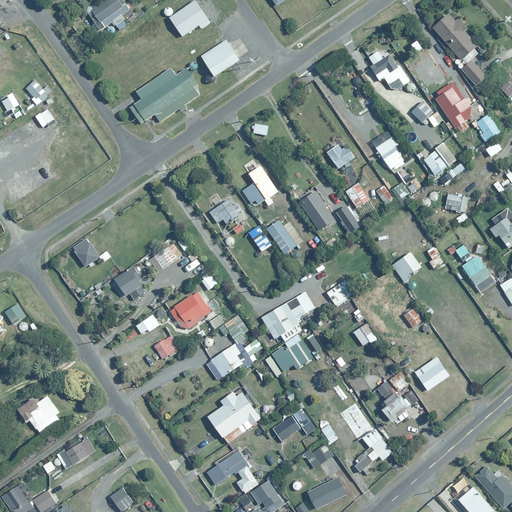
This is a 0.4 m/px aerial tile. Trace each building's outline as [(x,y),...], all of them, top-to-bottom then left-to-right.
[(104,0),(88,11),(99,29),(112,21),(118,30),(128,23),(123,15),(131,10),(124,0),(104,0)] [(457,17),(455,19),(449,12),(433,27),(462,60),(478,45),(465,30),(467,29),(457,17)] [(240,60),(226,39),(201,56),(215,77),(240,60)] [(391,88),(398,89),(411,80),(400,63),(397,65),(385,45),(368,55),(373,64),(370,66),(380,81),(385,78),(391,88)] [(472,60),(462,68),(477,85),(486,76),(472,60)] [(176,76),(171,68),(136,92),(141,99),(130,108),(141,124),(155,115),(160,122),(179,109),(182,112),(187,108),(185,105),(200,95),(194,87),(198,84),(187,68),(176,76)] [(501,82),(498,85),(509,97),(511,93),(511,76),(503,68),(495,76),(501,82)] [(41,75),(40,75),(27,87),(34,95),(31,98),(37,105),(40,102),(43,106),(57,93),(41,75)] [(437,90),(440,95),(435,98),(454,128),(470,118),(465,110),(472,106),(464,93),(458,96),(449,83),(437,90)] [(0,98),(6,110),(19,103),(12,91),(0,97),(0,98)] [(378,108),(375,102),(368,92),(358,99),(364,109),(369,106),(372,111),(378,108)] [(423,100),(412,112),(422,122),(428,117),(434,125),(444,118),(437,109),(435,111),(423,100)] [(487,111),(481,103),(475,107),(481,115),(487,111)] [(46,106),(34,115),(42,127),(55,118),(46,106)] [(501,130),(488,112),(476,121),(478,124),(476,126),(481,133),(480,134),(485,142),(501,130)] [(253,133),(268,134),(269,123),(254,122),(254,123),(252,123),(252,128),(253,128),(253,133)] [(380,138),(373,142),(392,171),(405,162),(395,146),(398,143),(391,133),(386,137),(384,133),(379,136),(380,138)] [(426,147),(416,154),(431,177),(457,159),(444,139),(434,146),(436,148),(430,152),(426,147)] [(338,142),(326,152),(339,169),(344,164),(346,167),(351,163),(349,161),(356,156),(346,144),(342,147),(338,142)] [(279,190),(261,164),(248,173),(254,182),(244,189),(255,206),(265,199),(268,204),(273,201),(270,196),(279,190)] [(402,179),(405,183),(415,176),(406,164),(396,171),(402,179)] [(405,183),(402,179),(391,187),(399,199),(410,191),(405,183)] [(358,181),(345,190),(358,210),(372,200),(358,181)] [(394,196),(383,183),(375,190),(386,203),(394,196)] [(317,188),(299,201),(319,230),(335,219),(329,211),(332,209),(317,188)] [(468,196),(447,193),(445,203),(456,205),(456,210),(465,211),(468,196)] [(229,196),(209,212),(218,223),(223,219),(228,225),(243,213),(229,196)] [(347,203),(336,210),(351,232),(361,225),(347,203)] [(511,220),(510,222),(504,213),(493,220),(496,224),(490,228),(496,236),(499,234),(508,248),(511,245),(511,220)] [(284,253),(288,250),(297,244),(278,216),(265,225),(284,253)] [(273,244),(258,223),(248,231),(262,251),(273,244)] [(167,246),(149,259),(159,271),(183,254),(177,246),(181,244),(185,250),(191,246),(183,235),(173,242),(168,236),(163,241),(167,246)] [(88,241),(86,238),(73,247),(75,249),(74,250),(86,267),(89,265),(90,266),(95,263),(93,260),(99,256),(103,262),(112,256),(107,249),(99,254),(89,241),(88,241)] [(441,254),(434,242),(431,244),(429,242),(424,245),(433,258),(429,261),(434,268),(447,260),(443,253),(441,254)] [(465,243),(456,250),(461,257),(470,250),(465,243)] [(392,263),(404,282),(411,277),(409,275),(422,266),(411,250),(392,263)] [(468,261),(462,265),(480,293),(495,282),(478,255),(474,258),(472,256),(467,259),(468,261)] [(133,265),(113,277),(116,281),(111,285),(118,296),(123,292),(125,295),(130,293),(133,298),(146,290),(139,280),(142,278),(133,265)] [(375,267),(365,275),(372,283),(382,275),(375,267)] [(209,270),(199,278),(208,290),(218,282),(209,270)] [(511,277),(510,275),(498,284),(511,303),(511,277)] [(348,276),(324,292),(328,297),(329,296),(337,306),(362,289),(354,278),(351,280),(348,276)] [(202,286),(169,309),(185,333),(206,319),(213,329),(225,321),(220,313),(219,313),(210,301),(211,300),(202,286)] [(305,289),(261,316),(274,338),(280,335),(284,341),(303,329),(297,318),(316,306),(305,289)] [(17,302),(5,310),(14,323),(26,314),(17,302)] [(354,303),(343,310),(348,316),(358,308),(354,303)] [(423,319),(413,306),(403,314),(413,327),(423,319)] [(153,312),(141,320),(149,332),(161,324),(153,312)] [(239,313),(225,323),(237,340),(205,362),(218,380),(243,363),(245,366),(253,361),(251,358),(255,354),(254,352),(263,346),(257,338),(245,346),(242,341),(247,337),(243,332),(249,328),(239,313)] [(367,323),(360,327),(371,342),(378,338),(367,323)] [(155,345),(162,357),(179,346),(172,334),(155,345)] [(412,351),(404,343),(399,348),(401,351),(398,354),(403,359),(412,351)] [(273,352),(264,359),(278,376),(295,363),(282,345),(281,346),(280,344),(272,350),(273,352)] [(437,355),(413,371),(428,391),(451,374),(437,355)] [(389,378),(398,391),(409,382),(404,375),(405,374),(401,368),(389,378)] [(398,392),(386,379),(376,387),(382,395),(384,398),(382,400),(386,404),(381,409),(391,421),(408,407),(411,411),(416,406),(408,396),(405,399),(398,391),(398,392)] [(206,415),(227,442),(258,422),(257,420),(261,418),(242,391),(236,395),(233,390),(219,399),(223,404),(206,415)] [(25,403),(18,408),(28,421),(31,419),(42,435),(62,419),(58,414),(62,411),(48,393),(39,400),(34,394),(24,402),(25,403)] [(356,400),(349,406),(350,407),(341,415),(350,425),(354,421),(357,424),(353,427),(369,447),(372,445),(374,448),(354,465),(359,471),(362,469),(367,474),(370,471),(366,466),(379,455),(383,460),(394,450),(369,420),(369,421),(362,412),(364,410),(356,400)] [(294,417),(292,413),(272,427),(282,442),(308,424),(301,412),(294,417)] [(335,433),(326,440),(330,445),(339,438),(335,433)] [(90,454),(86,448),(80,438),(56,453),(58,456),(51,460),(42,465),(48,475),(59,468),(58,466),(62,463),(66,469),(90,454)] [(302,452),(306,457),(314,468),(334,453),(325,442),(321,446),(319,444),(312,450),(310,446),(302,452)] [(236,446),(214,461),(216,464),(206,471),(215,484),(234,471),(235,472),(238,470),(242,477),(237,481),(244,492),(259,482),(248,466),(249,465),(236,446)] [(498,477),(487,465),(475,477),(503,508),(511,499),(511,486),(501,474),(498,477)] [(338,476),(307,491),(316,508),(346,494),(338,476)] [(258,505),(247,511),(275,511),(280,509),(279,508),(285,503),(268,478),(250,490),(259,504),(263,502),(264,504),(260,507),(258,505)] [(38,511),(19,483),(2,494),(13,511),(26,511),(29,510),(29,511),(40,511),(39,511),(38,511)] [(123,486),(110,495),(111,497),(107,499),(116,511),(119,511),(134,502),(123,486)] [(496,511),(473,486),(458,499),(470,511),(496,511)] [(47,489),(32,499),(41,511),(56,501),(47,489)] [(310,511),(304,500),(294,506),(297,511),(310,511)] [(73,511),(66,503),(54,511),(73,511)]
